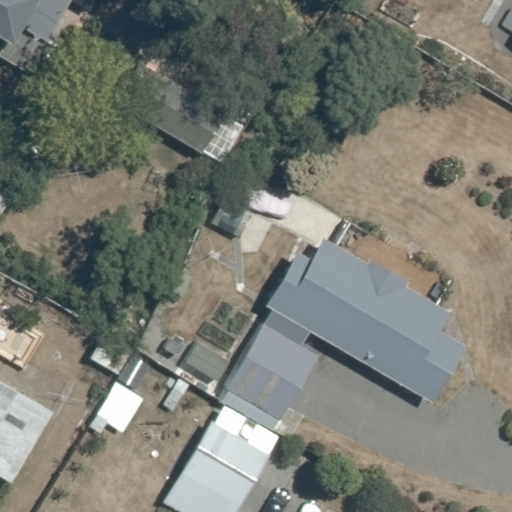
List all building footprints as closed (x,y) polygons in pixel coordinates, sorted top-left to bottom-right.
[(0,0),(0,31),(14,39),(24,22),(46,34),(65,0),(0,0)] [(122,104),(199,150),(230,98),(153,52),(122,104)] [(321,241),(311,259),(296,250),(263,308),(430,402),(463,345),(439,331),(449,314),(403,288),(406,281),(369,260),(365,266),(321,241)] [(315,355),(263,326),(220,401),(272,431),(315,355)] [(53,412),(0,377),(0,471),(10,478),(53,412)] [(162,500),(182,511),(236,511),(270,455),(210,420),(162,500)]
